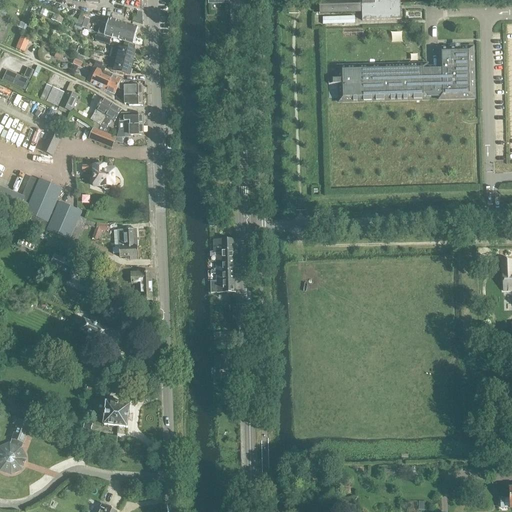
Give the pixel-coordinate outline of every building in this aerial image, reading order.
[(320,13),(360,12),(360,0),(320,1),(320,13)] [(363,20),(402,19),(401,6),(401,0),(362,0),(362,7),(363,20)] [(61,25),(65,16),(55,12),(51,20),(61,25)] [(86,27),(89,20),(80,16),(77,24),(86,27)] [(133,44),(138,28),(109,19),(106,28),(101,26),(99,34),(112,38),(125,42),(133,44)] [(109,46),(112,38),(99,34),(98,34),(94,33),(92,39),(96,40),(95,42),(109,46)] [(31,51),(34,44),(21,39),(18,45),(31,51)] [(131,50),(133,44),(125,42),(123,48),(113,45),(109,57),(111,58),(115,59),(132,63),(135,51),(131,50)] [(460,48),(438,49),(438,68),(432,69),(427,69),(427,65),(338,67),(338,80),(328,80),(329,98),(339,98),(339,102),(428,100),(428,96),(439,96),(439,100),(474,99),(473,48),(460,48)] [(76,58),(60,51),(59,54),(75,60),(82,63),(84,58),(77,55),(76,58)] [(115,59),(111,58),(108,70),(129,75),(132,63),(115,59)] [(81,68),(83,63),(82,63),(75,60),(73,65),(81,68)] [(95,65),(94,68),(104,73),(107,66),(96,62),(95,65)] [(42,68),(38,67),(33,76),(37,78),(42,68)] [(34,71),(28,68),(24,77),(30,79),(34,71)] [(92,73),(87,83),(107,91),(113,76),(104,73),(97,70),(94,68),(92,73)] [(25,91),(29,81),(7,71),(3,80),(25,91)] [(113,76),(107,91),(115,95),(117,89),(125,92),(124,86),(123,86),(125,82),(121,80),(113,76)] [(125,82),(123,86),(124,86),(125,92),(125,96),(125,97),(142,97),(142,87),(127,87),(130,81),(125,81),(125,82)] [(66,94),(46,85),(40,100),(58,108),(59,106),(71,112),(78,97),(67,92),(66,94)] [(125,96),(121,96),(122,102),(125,103),(125,104),(129,104),(129,107),(143,106),(142,97),(125,97),(125,96)] [(100,126),(113,105),(103,99),(95,112),(95,113),(91,120),(100,126)] [(114,122),(121,110),(113,105),(100,126),(99,127),(106,129),(111,120),(114,122)] [(130,115),(130,114),(121,114),(120,122),(120,126),(143,125),(143,115),(130,115)] [(121,144),(121,137),(130,137),(130,135),(143,135),(143,125),(120,126),(120,132),(115,142),(121,144)] [(109,131),(106,129),(99,127),(97,131),(93,129),(89,138),(91,140),(111,149),(116,139),(107,135),(109,131)] [(49,134),(41,151),(53,157),(61,139),(49,134)] [(102,169),(102,167),(83,167),(83,171),(94,171),(94,187),(102,187),(102,190),(104,190),(105,191),(108,191),(110,190),(111,190),(111,187),(114,187),(114,176),(116,175),(115,173),(114,172),(114,169),(102,169)] [(0,211),(8,215),(12,205),(26,212),(25,213),(21,222),(44,230),(47,231),(69,241),(69,242),(70,243),(76,245),(84,226),(86,221),(86,220),(80,217),(81,213),(57,202),(62,190),(40,180),(39,181),(31,178),(22,197),(17,195),(0,187),(0,211)] [(0,218),(9,222),(11,218),(0,213),(0,218)] [(224,223),(224,217),(209,217),(209,225),(214,225),(214,223),(224,223)] [(107,231),(107,225),(96,225),(86,221),(84,226),(96,230),(96,231),(95,231),(92,239),(97,241),(101,231),(107,231)] [(115,249),(137,248),(136,230),(114,232),(115,249)] [(35,242),(23,237),(22,238),(21,237),(17,246),(32,252),(36,244),(34,243),(35,242)] [(214,252),(234,252),(234,240),(214,241),(214,252)] [(137,261),(137,248),(115,249),(113,249),(114,255),(119,255),(119,258),(129,258),(129,261),(137,261)] [(97,249),(94,255),(102,259),(102,258),(104,253),(97,249)] [(55,256),(50,266),(70,276),(75,265),(70,263),(73,255),(63,250),(62,252),(64,253),(61,259),(55,256)] [(235,261),(234,252),(214,252),(210,252),(210,257),(216,257),(216,262),(235,261)] [(94,255),(91,262),(102,267),(106,260),(102,259),(94,255)] [(511,260),(503,261),(504,292),(511,291),(511,260)] [(107,261),(103,269),(117,275),(121,267),(110,262),(107,261)] [(216,271),(235,271),(235,261),(216,262),(216,271)] [(235,271),(216,271),(211,271),(211,275),(216,275),(217,282),(235,281),(235,271)] [(152,296),(151,273),(131,274),(132,284),(141,284),(142,296),(152,296)] [(211,293),(217,293),(235,293),(235,281),(217,282),(211,282),(211,293)] [(99,355),(109,332),(85,321),(80,332),(94,338),(88,350),(99,355)] [(230,370),(230,356),(215,357),(216,369),(220,369),(220,371),(221,371),(230,370)] [(111,397),(113,388),(90,382),(87,390),(111,397)] [(128,429),(130,407),(107,404),(104,426),(128,429)] [(9,474),(11,474),(12,474),(14,474),(16,474),(18,473),(19,472),(21,470),(22,470),(23,469),(24,467),(24,466),(25,465),(25,464),(25,463),(25,462),(26,461),(26,460),(26,459),(26,458),(25,457),(25,456),(25,455),(24,454),(24,452),(23,450),(22,449),(24,443),(30,425),(15,420),(14,424),(17,425),(11,444),(9,444),(7,445),(6,445),(5,445),(4,446),(2,447),(1,448),(0,448),(0,469),(1,470),(2,471),(3,472),(4,472),(5,473),(7,474),(9,474)] [(116,445),(117,438),(106,436),(105,443),(116,445)] [(81,442),(73,439),(71,443),(79,447),(81,442)] [(128,495),(130,487),(123,485),(121,493),(128,495)] [(509,499),(501,499),(501,509),(509,508),(509,509),(511,508),(511,488),(509,489),(509,499)]
